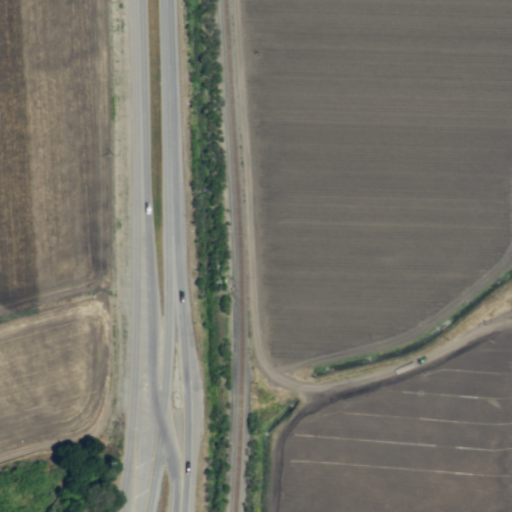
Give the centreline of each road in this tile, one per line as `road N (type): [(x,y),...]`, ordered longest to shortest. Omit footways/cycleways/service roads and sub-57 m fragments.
road 1 (primary): [(141,154),(122,511)]
road 2 (primary): [(141,154),(152,394),(180,476)]
road 3 (primary): [(147,511),(161,425),(169,235)]
road 4 (primary): [(180,476),(185,403),(169,235)]
road 5 (primary): [(169,235),(158,0)]
road 6 (primary): [(132,0),(141,154)]
